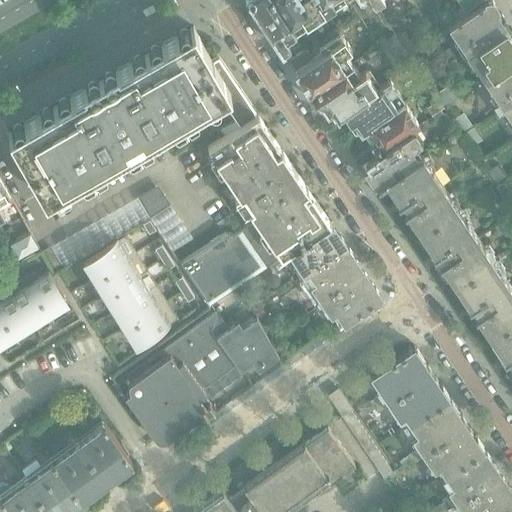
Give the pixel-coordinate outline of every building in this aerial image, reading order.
[(293,30),(273,0),(248,0),(281,49),(298,38),(293,30)] [(320,12),(311,0),(273,0),(293,30),(320,12)] [(338,0),(311,0),(320,12),(338,0)] [(378,7),(373,0),(359,0),(360,0),(369,13),(378,7)] [(511,59),(511,29),(507,23),(492,0),(483,0),(447,24),(484,78),(511,59)] [(476,0),(457,0),(463,8),(476,0)] [(221,76),(201,40),(193,27),(187,30),(184,29),(181,30),(179,32),(179,35),(158,46),(156,45),(153,46),(151,48),(150,51),(146,54),(183,119),(220,98),(235,119),(239,126),(257,113),(256,112),(255,113),(239,89),(230,89),(228,89),(226,85),(230,82),(224,73),(221,76)] [(350,65),(343,54),(348,51),(335,33),(318,45),(322,51),(312,58),(295,69),(310,92),(350,65)] [(415,61),(396,34),(380,45),(393,65),(381,73),(386,80),(389,78),(393,76),(400,71),(415,61)] [(312,58),(322,51),(318,45),(308,52),(312,58)] [(312,58),(308,52),(305,48),(288,59),(295,69),(312,58)] [(445,66),(456,58),(452,52),(442,60),(445,66)] [(183,119),(146,54),(142,56),(141,56),(138,55),(136,56),(134,58),(133,61),(113,73),(112,72),(109,72),(107,72),(105,75),(104,77),(100,80),(137,144),(183,119)] [(449,70),(460,62),(456,58),(445,66),(449,70)] [(511,59),(484,78),(511,120),(511,59)] [(375,92),(373,89),(360,70),(356,73),(350,65),(310,92),(316,101),(321,102),(327,110),(331,107),(338,118),(344,113),(375,92)] [(395,80),(403,75),(400,71),(393,76),(395,80)] [(369,126),(405,103),(389,78),(386,80),(373,89),(375,92),(344,113),(349,121),(352,119),(360,132),(369,126)] [(137,144),(100,80),(96,82),(95,82),(93,81),(90,82),(88,84),(87,87),(67,99),(66,99),(64,98),(61,99),(59,101),(58,104),(54,106),(91,171),(137,144)] [(444,105),(463,92),(455,80),(436,93),(440,98),(444,105)] [(440,111),(446,107),(444,105),(440,98),(425,108),(431,117),(440,111)] [(416,127),(420,125),(405,103),(369,126),(377,140),(371,144),(377,152),(416,127)] [(91,171),(54,106),(50,109),(50,108),(47,108),(44,108),(42,111),(42,113),(21,125),(18,124),(15,125),(13,127),(13,130),(7,133),(44,198),(47,196),(58,215),(66,211),(55,192),(91,171)] [(433,120),(442,114),(440,111),(431,117),(433,120)] [(463,112),(453,118),(461,129),(462,132),(472,125),(463,112)] [(282,150),(270,133),(257,113),(239,126),(235,119),(225,126),(224,124),(215,130),(220,137),(207,146),(232,184),(282,150)] [(472,126),(463,132),(472,146),(482,140),(472,126)] [(384,181),(422,156),(421,155),(414,145),(424,138),(416,127),(377,152),(362,162),(368,171),(367,176),(371,182),(375,182),(377,184),(376,184),(377,186),(384,181)] [(306,185),(294,168),(282,150),(232,184),(256,218),(306,185)] [(459,206),(423,154),(423,153),(421,155),(422,156),(384,181),(419,233),(459,206)] [(499,163),(488,170),(496,181),(496,182),(507,175),(499,163)] [(9,194),(0,178),(0,212),(2,211),(0,207),(0,200),(9,194)] [(503,180),(495,185),(503,196),(510,191),(503,180)] [(331,222),(319,205),(306,185),(256,218),(255,219),(233,233),(225,232),(180,262),(209,307),(238,286),(239,286),(251,279),(272,265),(281,258),(280,257),(331,222)] [(494,258),(459,206),(419,233),(455,285),(494,258)] [(149,233),(155,228),(149,219),(142,223),(149,233)] [(304,271),(345,243),(331,222),(280,257),(281,258),(272,265),(278,273),(286,268),(294,278),(304,271)] [(38,247),(33,236),(30,231),(9,244),(17,259),(38,247)] [(93,277),(136,251),(125,234),(82,260),(93,277)] [(379,295),(362,269),(345,243),(304,271),(315,288),(307,293),(313,301),(305,306),(309,311),(319,305),(315,299),(320,296),(337,322),(337,323),(343,319),(343,320),(379,295)] [(167,254),(161,244),(154,248),(160,258),(167,254)] [(62,267),(50,246),(41,251),(53,272),(62,267)] [(138,274),(147,269),(146,267),(136,251),(93,277),(103,294),(138,272),(138,274)] [(174,264),(167,254),(160,258),(167,268),(174,264)] [(511,322),(511,284),(494,258),(455,285),(490,337),(511,322)] [(67,300),(48,270),(38,276),(33,270),(25,274),(17,279),(21,286),(12,292),(31,322),(49,312),(67,300)] [(148,289),(147,287),(138,274),(138,272),(103,294),(114,310),(148,289)] [(181,276),(174,280),(180,291),(187,286),(181,276)] [(124,326),(166,300),(155,282),(147,287),(148,289),(114,310),(124,326)] [(194,297),(187,286),(180,291),(187,301),(194,297)] [(31,322),(12,292),(3,297),(0,293),(0,341),(14,333),(31,322)] [(135,344),(177,317),(166,300),(124,326),(135,344)] [(267,314),(259,302),(252,307),(259,320),(267,314)] [(233,376),(232,374),(240,368),(240,369),(251,360),(258,369),(278,355),(255,316),(241,325),(236,320),(228,326),(215,309),(146,359),(151,366),(148,368),(144,361),(127,373),(132,380),(130,381),(129,382),(128,385),(128,388),(129,392),(124,395),(154,437),(157,439),(161,441),(165,440),(167,439),(207,410),(198,399),(208,392),(208,391),(223,380),(225,382),(233,376)] [(511,322),(490,337),(511,369),(511,322)] [(447,396),(430,371),(413,345),(386,363),(384,361),(375,368),(376,370),(371,373),(389,399),(406,424),(447,396)] [(353,408),(338,388),(328,395),(342,415),(351,409),(353,408)] [(382,403),(376,395),(369,400),(374,408),(382,403)] [(482,447),(464,421),(447,396),(406,424),(440,475),(482,447)] [(377,412),(384,407),(382,403),(374,408),(377,412)] [(351,409),(342,415),(346,420),(354,414),(351,409)] [(354,414),(346,420),(349,425),(358,419),(354,414)] [(358,419),(349,425),(353,430),(361,425),(358,419)] [(132,461),(104,422),(81,439),(78,435),(73,439),(76,443),(53,460),(80,498),(132,461)] [(354,463),(327,425),(326,425),(326,426),(327,427),(304,443),(325,473),(330,480),(354,463)] [(361,425),(353,430),(356,436),(365,430),(361,425)] [(285,511),(330,480),(325,473),(304,443),(327,427),(326,426),(304,442),(303,440),(243,484),(244,486),(229,497),(222,487),(190,509),(192,511),(285,511)] [(365,430),(356,436),(359,441),(368,435),(365,430)] [(368,435),(359,441),(363,446),(372,440),(368,435)] [(372,440),(363,446),(366,451),(375,445),(372,440)] [(375,445),(366,451),(370,456),(379,450),(375,445)] [(495,511),(511,501),(511,491),(499,472),(482,447),(440,475),(465,511),(495,511)] [(379,450),(370,456),(373,461),(382,455),(379,450)] [(410,459),(416,454),(414,450),(398,461),(401,465),(410,459)] [(413,463),(419,458),(416,454),(410,459),(413,463)] [(382,455),(373,461),(377,466),(385,460),(382,455)] [(60,511),(80,498),(53,460),(29,476),(26,472),(22,475),(25,479),(1,496),(12,511),(60,511)] [(385,460),(377,466),(380,471),(389,465),(385,460)] [(389,465),(380,471),(384,476),(392,470),(389,465)] [(0,511),(12,511),(1,496),(0,497),(0,511)] [(437,511),(440,511),(442,511),(450,505),(446,499),(434,507),(437,511)] [(511,511),(511,501),(495,511),(511,511)]
